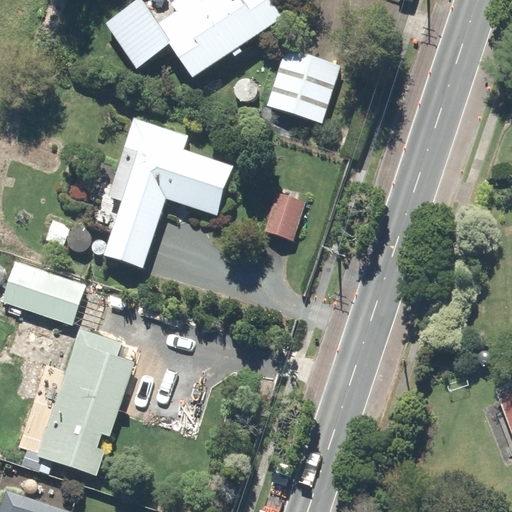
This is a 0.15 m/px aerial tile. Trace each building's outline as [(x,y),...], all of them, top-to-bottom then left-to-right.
[(176,50),(198,84),(289,22),(273,0),(244,0),(244,1),(243,0),(203,0),(201,1),(200,0),(183,0),(174,7),(181,15),(163,27),(146,3),(110,28),(141,73),(176,50)] [(289,51),(270,109),(327,128),(346,70),(289,51)] [(108,259),(147,273),(170,203),(222,220),(238,170),(189,154),(193,140),(138,122),(112,200),(126,205),(108,259)] [(280,196),(267,234),(295,244),(311,199),(283,190),(281,196),(280,196)] [(20,264),(6,306),(76,329),(90,288),(20,264)] [(127,347),(84,333),(67,382),(60,379),(56,377),(53,375),(49,372),(48,377),(47,382),(46,388),(44,393),(41,399),(37,405),(44,406),(49,407),(54,408),(58,410),(50,432),(49,431),(41,456),(43,456),(41,460),(100,480),(138,366),(122,361),(127,347)] [(511,387),(500,392),(511,426),(511,387)] [(66,511),(10,494),(3,511),(66,511)]
